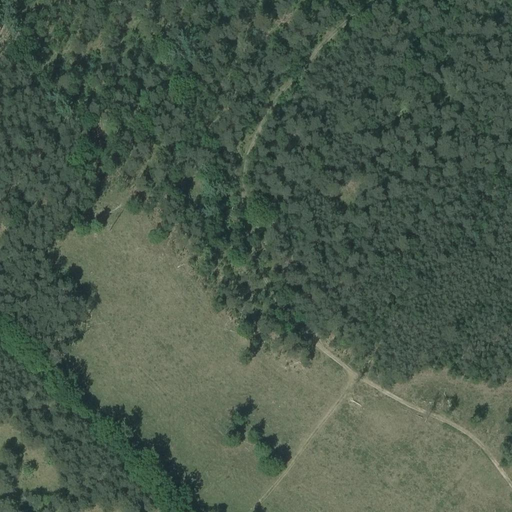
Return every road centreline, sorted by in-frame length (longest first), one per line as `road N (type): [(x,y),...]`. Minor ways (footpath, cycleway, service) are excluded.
road 1 (track): [(511,484),(465,432),(393,398),(301,332),(266,285),(247,232),(242,183),(253,138),(332,33),(385,0)]
road 2 (track): [(198,511),(0,316)]
